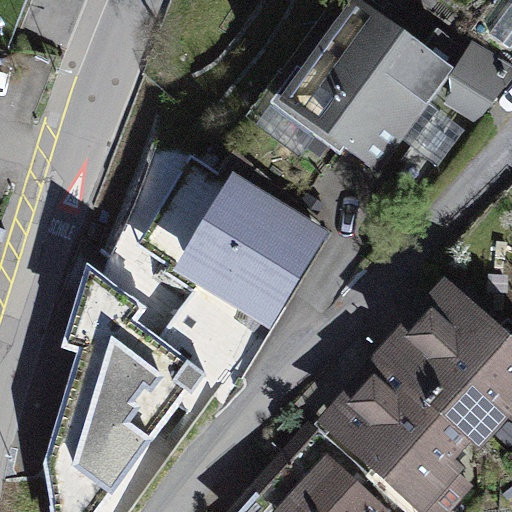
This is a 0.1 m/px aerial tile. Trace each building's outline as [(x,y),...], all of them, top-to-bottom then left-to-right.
[(435,35),(383,0),(347,0),(275,106),(384,179),(446,89),(413,67),(435,35)] [(449,104),(497,119),(511,72),(511,56),(469,43),(449,104)] [(329,251),(229,191),(176,280),(276,340),(329,251)] [(147,462),(207,373),(141,328),(146,309),(95,274),(86,272),(65,351),(81,362),(41,511),(135,511),(150,490),(156,468),(147,462)] [(447,511),(511,439),(511,356),(435,289),(313,427),(409,511),(447,511)] [(385,511),(310,442),(254,497),(269,511),(385,511)] [(269,511),(254,497),(239,511),(269,511)]
